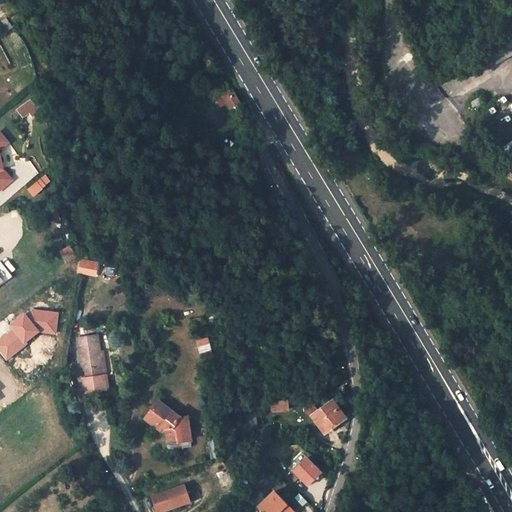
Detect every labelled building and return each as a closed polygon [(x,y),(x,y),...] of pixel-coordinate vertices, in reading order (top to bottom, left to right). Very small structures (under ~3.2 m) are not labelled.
[(6,18),(0,21),(0,25),(4,33),(14,28),(6,18)] [(322,89),(311,92),(323,136),(335,132),(322,89)] [(233,91),(225,96),(231,106),(239,102),(233,91)] [(31,99),(17,110),(23,119),(29,114),(32,118),(40,112),(31,99)] [(0,190),(13,180),(4,170),(0,152),(0,149),(9,142),(0,131),(0,190)] [(255,152),(249,147),(240,162),(251,169),(256,160),(255,152)] [(48,174),(27,188),(33,197),(54,182),(48,174)] [(74,245),(63,248),(66,260),(77,258),(74,245)] [(0,262),(0,270),(5,279),(20,271),(11,256),(0,262)] [(96,259),(81,256),(80,265),(95,268),(96,259)] [(56,333),(58,312),(34,310),(33,325),(38,332),(56,333)] [(28,344),(26,342),(38,332),(33,325),(24,313),(10,324),(14,329),(0,340),(0,350),(7,360),(28,344)] [(97,335),(78,338),(82,370),(86,369),(87,378),(106,375),(105,367),(102,367),(100,350),(97,335)] [(207,338),(197,341),(203,358),(213,355),(207,338)] [(346,394),(343,384),(328,394),(333,400),(334,401),(346,394)] [(158,428),(160,424),(166,428),(168,439),(178,438),(179,441),(191,439),(188,415),(180,416),(159,400),(145,418),(158,428)] [(288,400),(272,402),(273,411),(288,409),(288,400)] [(312,415),(312,416),(325,433),(333,428),(331,426),(345,416),(334,401),(333,400),(319,410),(312,415)] [(314,404),(303,404),(304,411),(310,417),(312,416),(312,415),(319,410),(314,404)] [(254,413),(245,413),(245,425),(248,426),(255,424),(254,413)] [(345,416),(331,426),(333,428),(346,418),(345,416)] [(191,439),(179,441),(180,447),(192,446),(191,439)] [(306,458),(293,471),(308,486),(321,473),(306,458)] [(184,485),(151,496),(156,509),(172,504),(173,507),(190,501),(184,485)] [(258,506),(264,511),(293,511),(294,511),(274,491),(258,506)]
